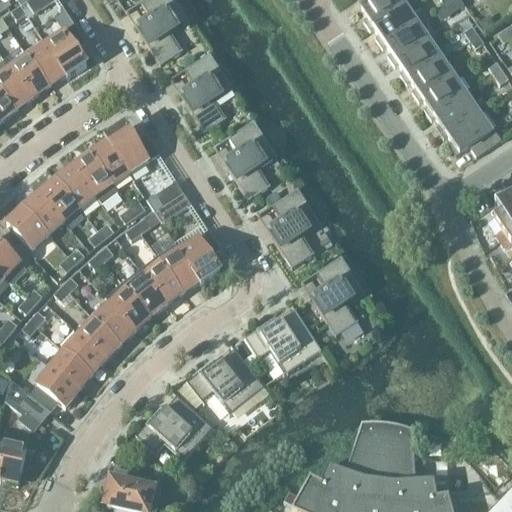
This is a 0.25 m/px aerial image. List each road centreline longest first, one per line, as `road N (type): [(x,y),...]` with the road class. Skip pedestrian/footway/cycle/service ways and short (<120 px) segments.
road 1 (residential): [(50,511),(118,403),(251,290),(250,267),(127,84)]
road 2 (residential): [(311,0),(437,183),(459,190),(511,158)]
road 3 (residential): [(0,178),(127,84)]
